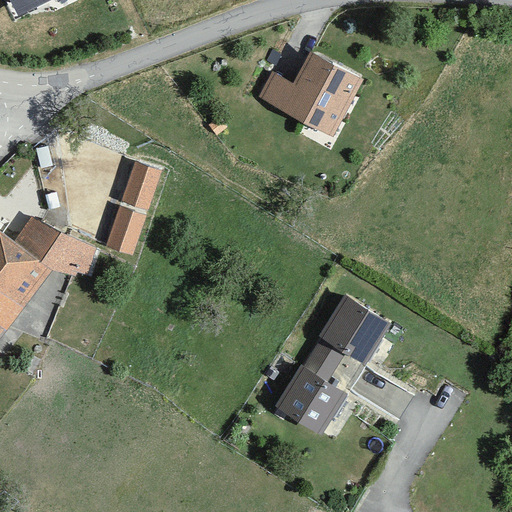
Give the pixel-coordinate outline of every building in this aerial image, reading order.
[(18,0),(26,15),(57,0),(18,0)] [(263,98),(341,137),(371,76),(317,49),(300,82),(276,70),(263,98)] [(162,170),(136,161),(122,202),(149,211),(162,170)] [(146,216),(120,207),(106,247),(133,256),(146,216)] [(0,347),(59,271),(82,280),(83,275),(92,278),(103,250),(37,219),(22,242),(0,228),(0,225),(7,216),(0,210),(0,347)] [(346,354),(365,366),(391,324),(345,295),(319,338),(321,338),(346,354)] [(321,338),(303,367),(328,383),(346,354),(321,338)] [(275,408),(321,437),(347,395),(328,383),(303,367),(301,366),(275,408)]
